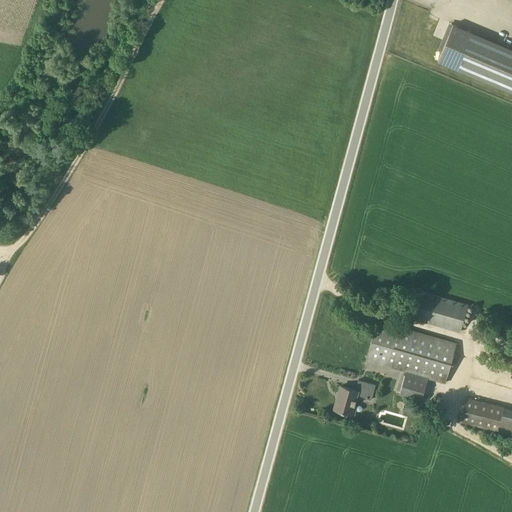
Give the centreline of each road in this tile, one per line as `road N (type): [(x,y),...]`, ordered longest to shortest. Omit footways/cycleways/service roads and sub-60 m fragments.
road 1 (tertiary): [(254,511),(393,0)]
road 2 (track): [(156,0),(56,190),(9,255)]
road 3 (track): [(511,472),(424,430),(417,458),(279,419)]
